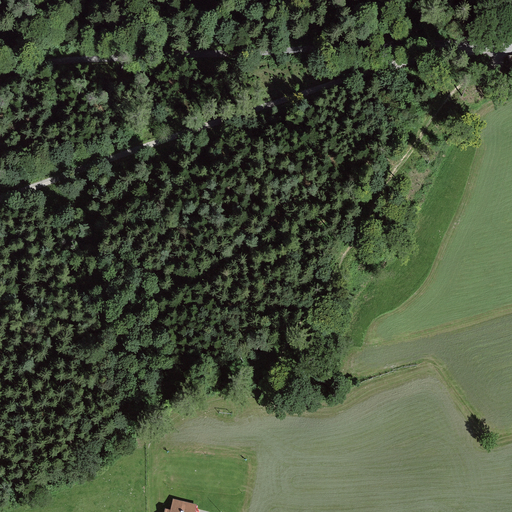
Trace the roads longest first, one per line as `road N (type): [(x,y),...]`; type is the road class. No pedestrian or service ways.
road 1 (track): [(0,200),(382,66),(511,47)]
road 2 (track): [(472,48),(330,48),(0,69)]
